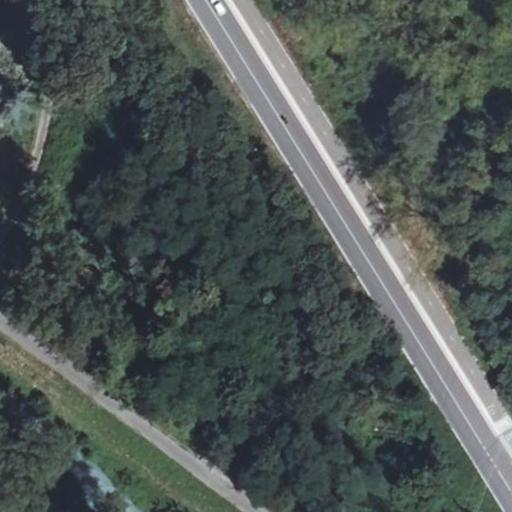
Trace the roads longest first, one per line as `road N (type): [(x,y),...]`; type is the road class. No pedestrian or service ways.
road 1 (tertiary): [(205,0),(511,493)]
road 2 (unclassified): [(259,511),(0,319)]
